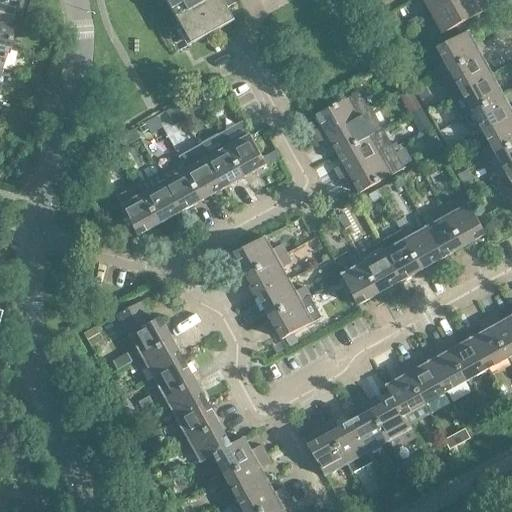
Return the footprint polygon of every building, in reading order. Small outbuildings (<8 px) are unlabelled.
[(0,0),(0,25),(14,29),(16,30),(21,10),(25,11),(26,4),(16,1),(16,0),(0,0)] [(171,0),(196,44),(237,22),(229,8),(231,7),(227,0),(171,0)] [(424,0),(431,12),(426,14),(427,18),(459,0),(424,0)] [(459,0),(427,18),(429,21),(434,18),(444,35),(488,11),(481,0),(459,0)] [(418,17),(409,22),(411,26),(420,21),(418,17)] [(0,25),(0,48),(8,51),(14,29),(0,25)] [(437,67),(442,76),(481,55),(469,33),(438,49),(446,62),(437,67)] [(8,51),(0,48),(0,70),(3,72),(8,51)] [(455,80),(462,92),(492,76),(481,55),(442,76),(447,85),(455,80)] [(492,76),(462,92),(469,104),(460,109),(465,118),(504,96),(492,76)] [(427,89),(418,93),(422,101),(431,96),(427,89)] [(413,90),(401,97),(405,105),(417,99),(413,90)] [(315,132),(320,141),(377,109),(376,106),(371,109),(361,92),(317,117),(323,127),(315,132)] [(511,110),(504,96),(465,118),(469,127),(478,122),(485,134),(511,119),(511,110)] [(200,97),(191,103),(196,112),(205,106),(200,97)] [(177,106),(167,112),(175,126),(185,120),(177,106)] [(377,109),(320,141),(325,150),(333,145),(339,155),(383,131),(374,115),(379,113),(377,109)] [(422,109),(410,116),(415,124),(427,117),(422,109)] [(157,117),(146,123),(152,134),(163,129),(157,117)] [(483,151),(488,160),(511,146),(511,119),(485,134),(492,146),(483,151)] [(135,130),(125,135),(131,145),(141,139),(135,130)] [(383,131),(339,155),(344,165),(336,170),(341,179),(398,147),(396,143),(391,146),(383,131)] [(232,134),(223,139),(245,178),(267,166),(250,136),(237,143),(232,134)] [(245,178),(223,139),(215,144),(220,153),(207,160),(224,190),(245,178)] [(511,146),(488,160),(499,181),(508,176),(511,174),(511,146)] [(398,147),(341,179),(346,188),(354,183),(360,194),(404,169),(395,153),(400,150),(398,147)] [(203,151),(182,162),(203,201),(224,190),(203,151)] [(203,201),(182,162),(161,174),(182,213),(203,201)] [(149,181),(140,185),(161,225),(182,213),(161,174),(149,181)] [(118,197),(123,206),(140,237),(161,225),(140,185),(131,190),(118,197)] [(378,190),(369,196),(373,203),(383,198),(378,190)] [(452,204),(443,209),(464,248),(486,235),(469,205),(456,213),(452,204)] [(464,248),(443,209),(434,214),(439,222),(426,229),(443,259),(464,248)] [(345,213),(338,217),(345,230),(352,226),(345,213)] [(443,259),(426,229),(414,236),(409,227),(401,232),(422,271),(443,259)] [(396,246),(384,252),(401,283),(422,271),(401,232),(392,237),(396,246)] [(248,277),(287,255),(282,246),(273,251),(266,238),(236,255),(248,277)] [(401,283),(384,252),(372,259),(367,250),(359,255),(380,294),(401,283)] [(292,264),(287,255),(248,277),(259,297),(290,281),(283,269),(292,264)] [(380,294),(359,255),(350,260),(355,269),(342,276),(359,306),(380,294)] [(296,293),(290,281),(259,297),(271,318),(310,297),(305,288),(296,293)] [(315,306),(310,297),(271,318),(283,340),(313,323),(306,311),(315,306)] [(156,299),(149,303),(154,312),(160,308),(156,299)] [(119,371),(135,363),(174,341),(162,319),(153,324),(141,303),(118,316),(130,338),(132,337),(139,349),(130,354),(129,353),(114,362),(119,371)] [(487,320),(509,359),(511,364),(511,317),(500,324),(496,315),(487,320)] [(509,359),(487,320),(478,324),(483,333),(471,340),(488,371),(509,359)] [(85,334),(92,347),(104,341),(97,328),(85,334)] [(488,371),(471,340),(459,347),(454,338),(445,343),(467,382),(488,371)] [(174,341),(135,363),(140,372),(148,367),(155,379),(186,362),(174,341)] [(441,356),(429,363),(446,394),(467,382),(445,343),(437,348),(441,356)] [(446,394),(429,363),(417,370),(412,361),(403,366),(425,405),(446,394)] [(186,362),(155,379),(162,391),(153,396),(158,405),(197,383),(186,362)] [(411,431),(412,430),(409,426),(430,415),(425,405),(403,366),(394,371),(399,380),(386,387),(394,400),(411,431)] [(197,383),(158,405),(163,414),(171,409),(178,421),(209,404),(197,383)] [(411,431),(394,400),(382,407),(377,398),(368,403),(390,442),(395,451),(416,438),(412,430),(411,431)] [(153,399),(143,404),(147,412),(158,407),(153,399)] [(364,417),(352,423),(369,454),(390,442),(368,403),(359,408),(364,417)] [(209,404),(178,421),(185,433),(176,438),(181,447),(220,425),(209,404)] [(369,454),(352,423),(340,430),(335,422),(326,426),(348,466),(353,474),(374,463),(369,454)] [(202,464),(215,457),(245,440),(245,438),(232,446),(220,425),(181,447),(186,456),(194,451),(202,464)] [(348,466),(326,426),(317,431),(322,440),(309,447),(326,478),(348,466)] [(466,429),(457,434),(462,444),(471,439),(466,429)] [(452,437),(445,441),(450,449),(457,445),(452,437)] [(252,452),(245,440),(215,457),(227,477),(266,456),(261,447),(252,452)] [(434,446),(425,451),(430,461),(440,456),(434,446)] [(271,465),(266,456),(227,477),(238,498),(269,482),(262,470),(271,465)] [(412,458),(402,463),(407,474),(408,473),(417,468),(412,458)] [(382,477),(374,481),(379,491),(387,486),(382,477)] [(172,479),(167,482),(171,490),(177,487),(172,479)] [(275,494),(269,482),(238,498),(245,511),(262,511),(289,498),(284,489),(275,494)] [(345,492),(337,496),(343,508),(352,503),(345,492)] [(294,506),(289,498),(262,511),(285,511),(294,506)]
